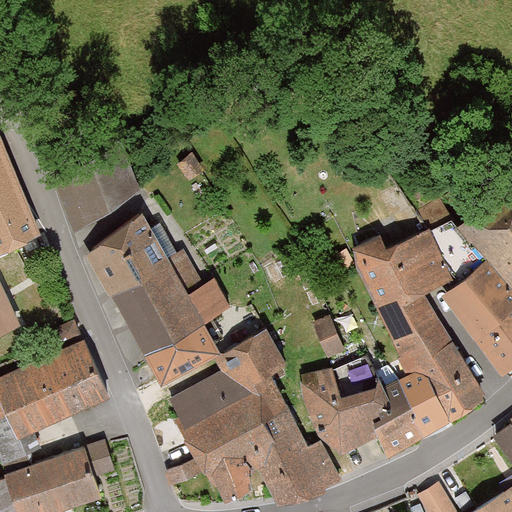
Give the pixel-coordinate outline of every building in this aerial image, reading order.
[(75,228),(138,184),(120,133),(55,177),(75,228)] [(0,143),(0,250),(43,230),(0,143)] [(511,185),(473,217),(484,234),(511,267),(511,185)] [(120,294),(154,345),(218,315),(241,305),(222,273),(198,286),(183,253),(154,205),(91,249),(120,294)] [(460,268),(469,279),(451,289),(485,340),(511,319),(511,277),(478,238),(484,234),(473,217),(465,222),(457,214),(440,224),(460,268)] [(431,365),(467,346),(433,291),(448,283),(462,274),(460,268),(440,224),(408,237),(401,225),(356,247),(412,364),(431,365)] [(0,274),(0,334),(24,323),(0,274)] [(354,345),(337,313),(308,329),(325,361),(354,345)] [(228,336),(218,315),(154,345),(175,379),(222,355),(229,368),(272,377),(296,359),(268,317),(253,327),(251,323),(228,336)] [(511,374),(511,372),(511,319),(485,340),(511,374)] [(97,334),(16,370),(11,361),(0,366),(0,441),(10,461),(52,439),(45,426),(123,391),(97,334)] [(382,410),(399,395),(368,343),(302,376),(341,452),(387,433),(382,410)] [(436,374),(461,417),(498,394),(467,346),(431,365),(436,374)] [(294,403),(272,377),(229,368),(174,396),(206,454),(170,468),(176,484),(215,469),(233,502),(271,478),(261,451),(294,403)] [(409,389),(433,431),(461,417),(436,374),(409,389)] [(382,410),(387,433),(394,455),(433,431),(409,389),(399,395),(382,410)] [(261,451),(271,478),(289,504),(351,477),(327,438),(318,442),(294,403),(261,451)] [(511,422),(502,431),(511,444),(511,422)] [(17,467),(0,475),(0,509),(1,511),(51,511),(114,493),(108,472),(122,467),(111,437),(18,468),(17,467)] [(464,511),(446,478),(422,492),(432,511),(464,511)] [(511,511),(511,488),(473,511),(511,511)]
